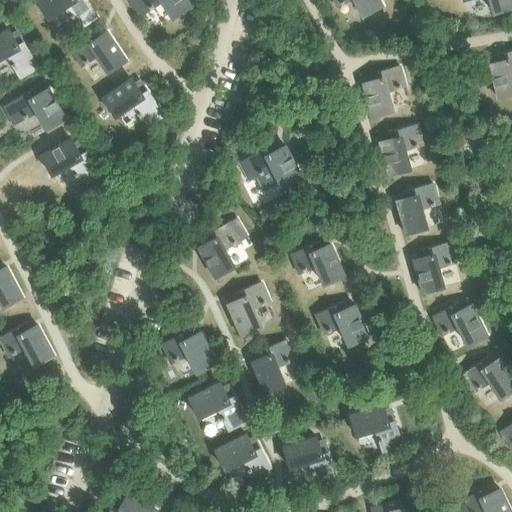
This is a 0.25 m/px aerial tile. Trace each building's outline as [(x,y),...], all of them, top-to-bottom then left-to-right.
[(36,0),(35,1),(47,19),(64,7),(74,23),(79,29),(96,18),(84,0),(36,0)] [(128,0),(140,17),(146,12),(162,2),(173,19),(191,6),(186,0),(128,0)] [(382,6),(378,0),(333,0),(337,7),(350,0),(354,0),(363,16),(382,6)] [(511,0),(462,0),(463,2),(469,0),(489,0),(494,14),(511,8),(511,0)] [(8,30),(0,34),(0,58),(6,55),(19,79),(37,68),(18,34),(13,37),(8,30)] [(126,61),(106,32),(99,37),(95,32),(69,49),(81,67),(97,56),(108,73),(126,61)] [(497,63),(488,65),(497,98),(511,94),(511,51),(495,56),(497,63)] [(392,111),(387,92),(405,87),(399,67),(369,75),(371,81),(362,84),(371,117),(392,111)] [(159,109),(141,83),(136,87),(131,79),(102,99),(114,117),(131,105),(141,121),(159,109)] [(37,87),(3,107),(13,125),(36,112),(46,129),(65,119),(48,89),(40,93),(37,87)] [(409,170),(404,150),(421,145),(416,125),(386,133),(388,140),(379,142),(389,176),(409,170)] [(96,171),(81,144),(75,147),(71,139),(40,156),(51,175),(69,165),(78,181),(96,171)] [(301,177),(285,146),(277,150),(274,144),(246,159),(256,177),(272,169),(282,187),(301,177)] [(426,229),(420,209),(438,204),(432,184),(403,192),(404,199),(396,201),(405,234),(426,229)] [(205,243),(198,248),(215,278),(233,267),(223,250),(247,236),(236,218),(202,238),(205,243)] [(344,276),(330,244),(321,248),(319,242),(290,254),(299,274),(316,266),(324,285),(344,276)] [(443,287),(437,268),(455,263),(449,243),(419,251),(421,257),(413,260),(422,293),(443,287)] [(0,301),(3,308),(22,298),(6,267),(0,269),(0,301)] [(260,327),(252,309),(269,301),(260,282),(232,295),(235,301),(227,305),(241,336),(260,327)] [(368,337),(354,305),(346,309),(344,303),(315,315),(323,334),(340,327),(348,345),(368,337)] [(486,335),(470,305),(462,309),(460,303),(432,317),(441,335),(458,327),(467,345),(486,335)] [(53,356),(37,325),(29,329),(26,324),(0,337),(0,341),(8,357),(25,348),(34,366),(53,356)] [(215,363),(200,332),(192,336),(189,330),(161,344),(171,363),(187,355),(196,373),(215,363)] [(284,385),(276,367),(293,360),(285,340),(257,352),(259,358),(251,362),(264,394),(284,385)] [(183,375),(194,369),(187,355),(176,361),(183,375)] [(511,391),(511,377),(499,358),(492,363),(488,358),(462,374),(474,392),(489,382),(500,399),(511,391)] [(219,383),(188,399),(198,418),(216,408),(228,432),(247,423),(229,388),(223,391),(219,383)] [(382,405),(349,415),(355,436),(375,430),(383,455),(403,449),(391,412),(385,414),(382,405)] [(511,423),(500,432),(511,449),(511,448),(511,423)] [(269,467),(255,440),(250,443),(245,435),(214,450),(224,469),(242,460),(251,477),(269,467)] [(334,473),(325,444),(318,445),(316,437),(283,447),(289,468),(308,462),(314,479),(334,473)] [(488,487),(460,500),(465,511),(484,511),(486,511),(510,511),(499,489),(491,493),(488,487)] [(157,511),(127,494),(123,502),(117,498),(108,511),(157,511)] [(412,511),(411,507),(403,508),(402,502),(371,507),(371,511),(412,511)]
